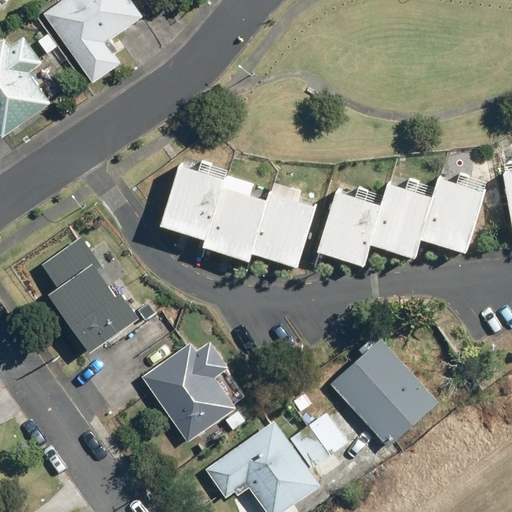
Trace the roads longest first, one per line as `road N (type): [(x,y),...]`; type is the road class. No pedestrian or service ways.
road 1 (residential): [(511,276),(264,306),(196,285),(165,263),(78,152)]
road 2 (residential): [(78,152),(170,95),(255,0)]
road 3 (residential): [(122,511),(0,341)]
